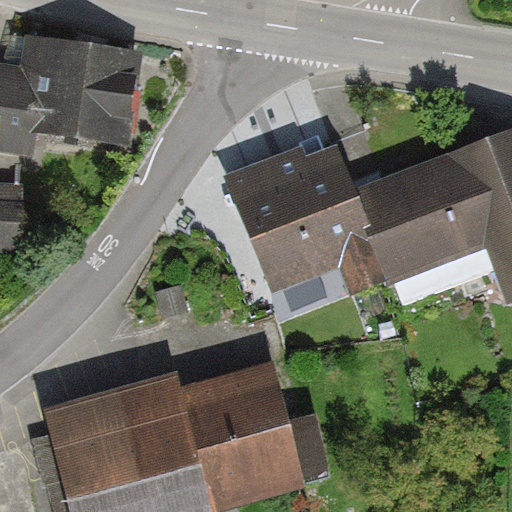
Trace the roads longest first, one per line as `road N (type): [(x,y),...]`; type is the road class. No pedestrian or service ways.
road 1 (residential): [(0,368),(97,276),(256,55),(262,23)]
road 2 (tertiary): [(262,23),(407,46)]
road 3 (tertiary): [(127,0),(262,23)]
